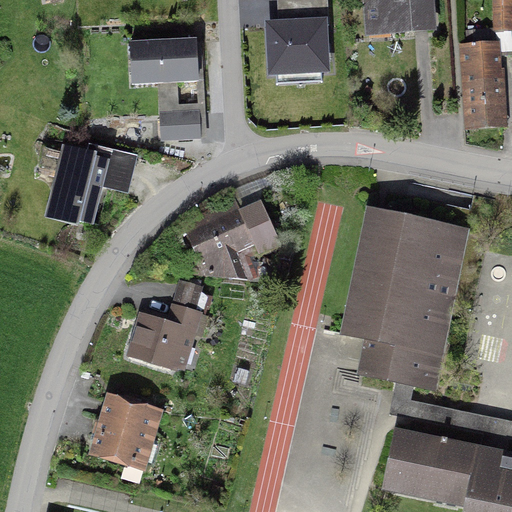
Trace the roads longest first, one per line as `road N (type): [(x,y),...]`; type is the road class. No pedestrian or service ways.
road 1 (residential): [(13,511),(62,346),(100,271),(153,210),(236,157)]
road 2 (residential): [(236,157),(295,144),(362,143),(511,173)]
road 3 (residential): [(236,157),(227,0)]
